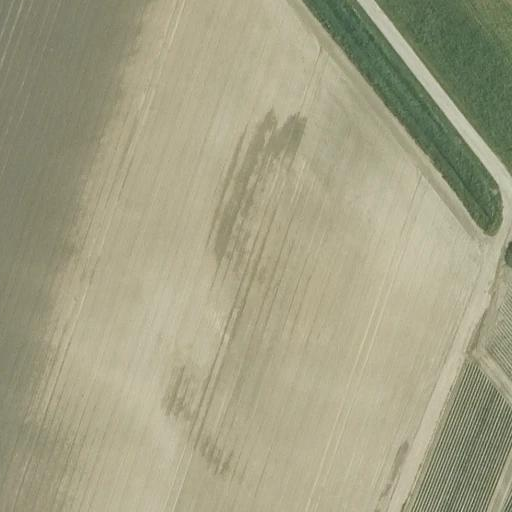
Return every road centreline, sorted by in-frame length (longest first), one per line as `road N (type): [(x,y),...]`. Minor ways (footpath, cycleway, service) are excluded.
road 1 (track): [(394,511),(511,220)]
road 2 (unclassified): [(511,191),(366,0)]
